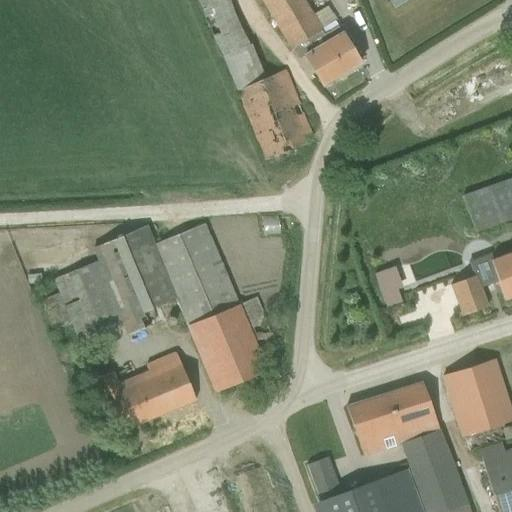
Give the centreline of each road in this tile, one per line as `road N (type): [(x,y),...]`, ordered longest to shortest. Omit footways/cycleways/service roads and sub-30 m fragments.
road 1 (unclassified): [(61,511),(271,416),(296,373),(319,157),(332,133),(346,114),(511,19)]
road 2 (track): [(0,214),(223,211),(313,198)]
road 3 (track): [(296,373),(333,385),(511,329)]
